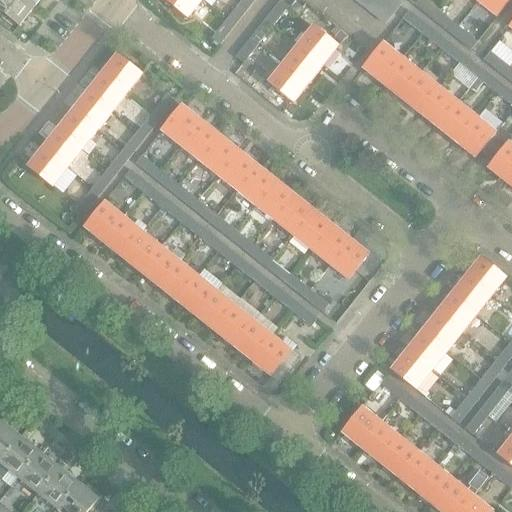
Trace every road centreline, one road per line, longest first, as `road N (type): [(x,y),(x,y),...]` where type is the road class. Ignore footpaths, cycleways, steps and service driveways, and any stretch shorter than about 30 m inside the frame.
road 1 (residential): [(0,203),(285,435)]
road 2 (residential): [(303,154),(109,1)]
road 3 (residential): [(191,511),(0,359)]
road 4 (residential): [(285,435),(426,252)]
road 5 (residential): [(461,207),(339,109),(303,154)]
road 6 (residential): [(426,252),(303,154)]
road 7 (residential): [(285,435),(383,511)]
